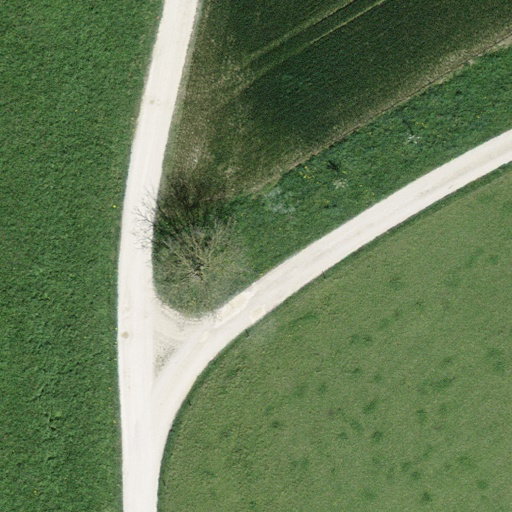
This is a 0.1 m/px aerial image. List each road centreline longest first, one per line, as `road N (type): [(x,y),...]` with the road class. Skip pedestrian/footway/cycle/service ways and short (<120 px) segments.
road 1 (track): [(170,0),(136,184),(153,511)]
road 2 (track): [(511,173),(146,389)]
